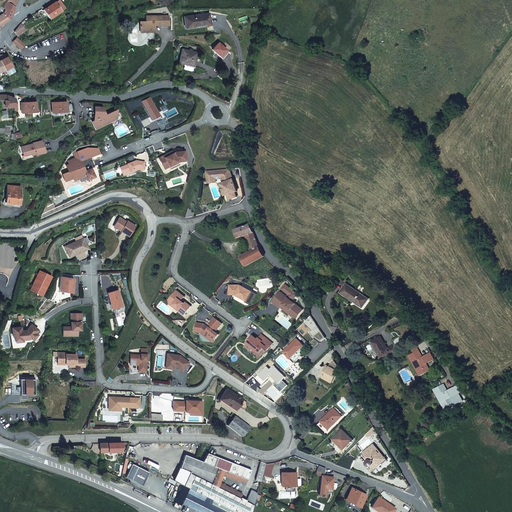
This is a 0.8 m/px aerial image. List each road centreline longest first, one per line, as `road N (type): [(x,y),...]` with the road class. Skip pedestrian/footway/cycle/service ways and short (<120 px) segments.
road 1 (track): [(511,293),(426,153),(296,165),(235,126)]
road 2 (unclassified): [(414,500),(414,484),(295,276),(266,251),(251,202)]
road 3 (unclassified): [(284,449),(263,454),(209,437),(40,444)]
road 4 (residential): [(92,258),(103,382),(195,389),(215,369)]
road 5 (unclassified): [(217,114),(177,84),(110,98),(0,92)]
road 6 (unclassified): [(152,219),(135,274),(138,295),(145,311),(215,369)]
road 7 (unclassified): [(0,230),(33,229),(114,194),(140,200),(152,219)]
road 8 (residential): [(284,449),(414,500)]
road 9 (unknown): [(340,352),(401,319),(426,334),(448,368)]
road 10 (residential): [(242,326),(175,272),(187,223)]
road 11 (primary): [(35,458),(158,511)]
